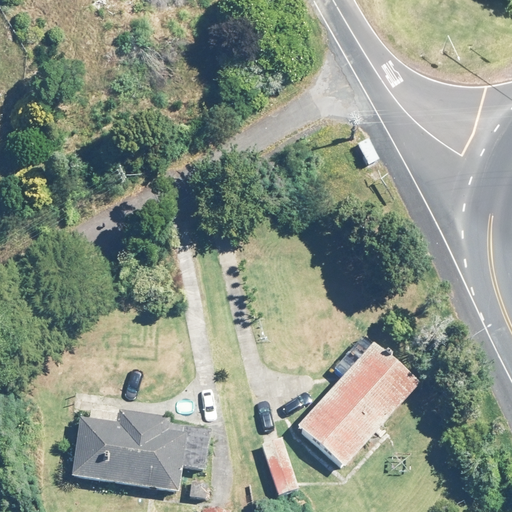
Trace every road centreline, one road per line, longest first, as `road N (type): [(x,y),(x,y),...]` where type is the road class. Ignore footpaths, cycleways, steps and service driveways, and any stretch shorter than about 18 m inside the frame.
road 1 (residential): [(501,177),(408,113),(333,0)]
road 2 (secondary): [(501,177),(490,253),(511,331)]
